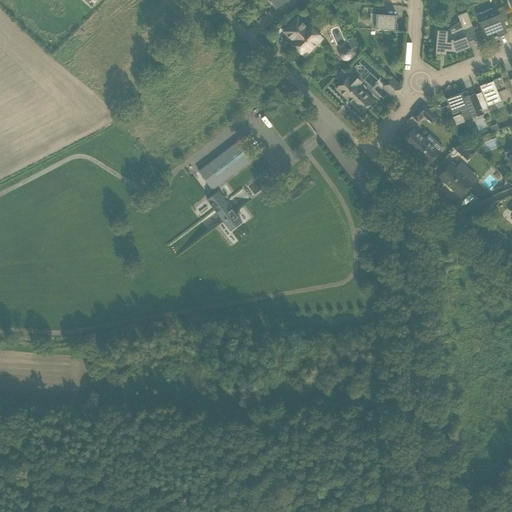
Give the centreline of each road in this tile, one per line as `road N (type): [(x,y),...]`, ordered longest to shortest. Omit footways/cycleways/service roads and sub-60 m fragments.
road 1 (unclassified): [(424,511),(402,205),(365,152)]
road 2 (unclassified): [(365,152),(208,0)]
road 3 (track): [(384,172),(511,270)]
road 4 (unknown): [(332,120),(292,155),(253,126),(206,148)]
